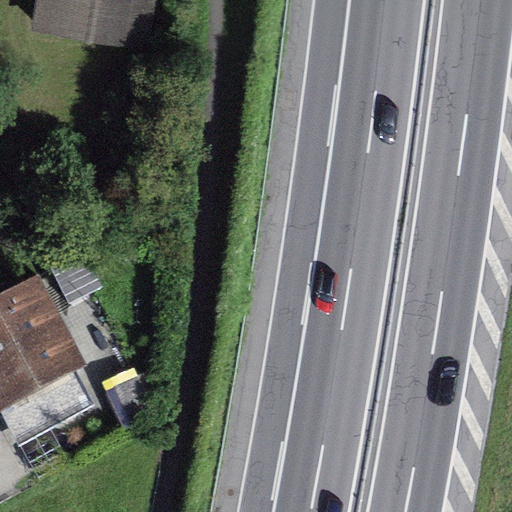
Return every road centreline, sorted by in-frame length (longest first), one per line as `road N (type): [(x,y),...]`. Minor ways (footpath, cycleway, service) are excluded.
road 1 (trunk): [(387,0),(311,511)]
road 2 (trunk): [(405,511),(480,0)]
